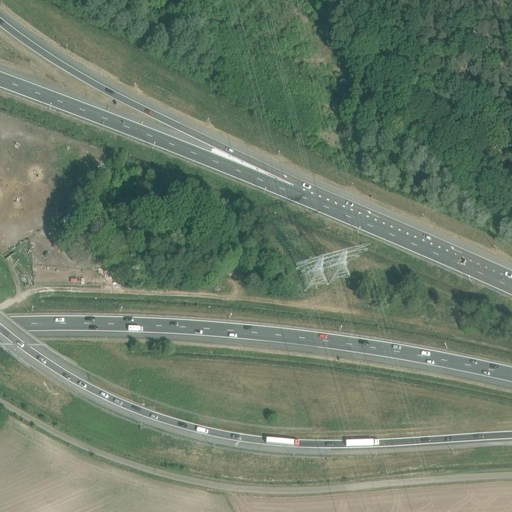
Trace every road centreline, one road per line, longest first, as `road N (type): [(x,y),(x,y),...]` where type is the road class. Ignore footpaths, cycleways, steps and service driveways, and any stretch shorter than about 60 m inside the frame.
road 1 (motorway): [(0,329),(112,398),(221,434),(340,444),(511,435)]
road 2 (unclassified): [(0,401),(104,455),(245,489),(511,474)]
road 3 (motorway): [(0,325),(135,324),(341,341),(511,375)]
road 4 (motorway): [(289,192),(60,63),(0,20)]
road 5 (motorway): [(289,192),(0,78)]
road 6 (track): [(0,308),(46,288),(232,298),(227,282),(204,294)]
road 7 (motorway): [(511,287),(289,192)]
